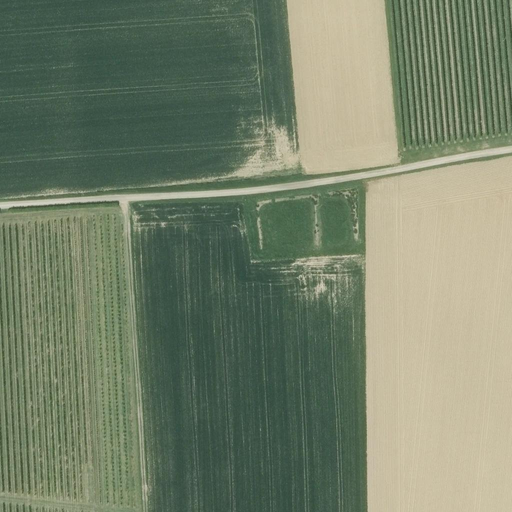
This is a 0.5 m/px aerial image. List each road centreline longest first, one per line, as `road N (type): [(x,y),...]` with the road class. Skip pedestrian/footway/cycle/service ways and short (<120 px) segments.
road 1 (unclassified): [(0,205),(269,189),(511,149)]
road 2 (track): [(122,198),(140,511)]
